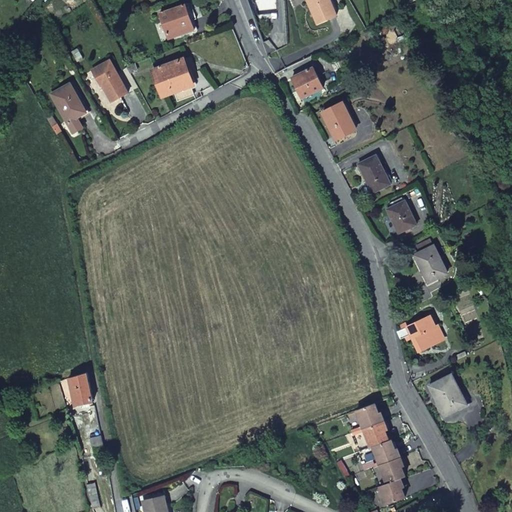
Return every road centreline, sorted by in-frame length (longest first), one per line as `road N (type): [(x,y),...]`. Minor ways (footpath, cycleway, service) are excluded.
road 1 (residential): [(457,490),(396,376),(359,234),(263,70)]
road 2 (residential): [(263,70),(129,140)]
road 3 (residential): [(202,511),(211,483),(232,475),(323,511)]
